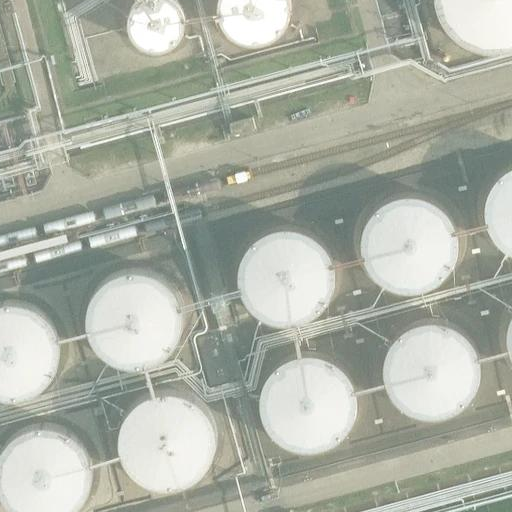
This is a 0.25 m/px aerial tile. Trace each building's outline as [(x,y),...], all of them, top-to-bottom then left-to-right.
[(187,16),(186,9),(185,5),(182,0),(134,0),(132,4),(130,9),(129,15),(130,20),(131,25),(133,30),(137,35),(142,40),(146,42),(156,45),(163,44),(168,43),(174,40),(178,37),(182,32),(185,27),(186,22),(187,16)] [(288,0),(218,0),(219,4),(221,10),(224,16),(228,22),(233,26),(238,29),(245,32),(251,33),(259,33),(266,31),(271,28),(278,24),(282,18),(286,13),(288,6),(288,0)] [(511,0),(436,0),(438,6),(443,17),(451,28),(457,33),(463,37),(471,41),(483,45),(494,46),(507,45),(511,43),(511,0)] [(254,130),(251,119),(229,124),(232,135),(254,130)] [(511,159),(509,161),(501,167),(495,174),(490,182),(486,191),(484,200),(484,209),(486,219),(490,228),(495,236),(502,243),(510,248),(511,249),(511,159)] [(457,249),(458,240),(457,230),(454,221),(450,213),(444,206),(437,200),(429,195),(420,192),(411,191),(401,191),(392,193),(384,197),(376,202),(370,209),(365,217),(361,226),(359,235),(359,244),(361,253),(365,262),(370,270),(376,276),(384,282),(392,286),(401,288),(411,288),(420,287),(429,284),(437,279),(444,273),(450,266),(454,258),(457,249)] [(334,283),(335,274),(334,265),(331,256),(327,248),(321,241),(314,235),(306,230),(297,227),(288,226),(279,226),(270,228),(262,232),(254,238),(248,244),(243,252),(240,261),(238,270),(238,279),(240,288),(243,296),(248,304),(255,310),(262,316),(271,320),(279,322),(289,322),(298,321),(306,318),(314,313),(321,307),(327,300),(331,292),(334,283)] [(185,322),(185,312),(184,303),(181,294),(177,285),(171,278),(163,272),(155,267),(146,264),(136,263),(127,264),(117,266),(109,270),(101,276),(94,283),(89,291),(86,300),(84,310),(85,319),(87,329),(90,337),(96,345),(102,352),(110,358),(119,361),(129,364),(138,364),(148,362),(157,359),(165,354),(172,347),(178,340),(182,331),(185,322)] [(64,356),(65,346),(64,337),(61,327),(56,319),(50,311),(43,305),(35,300),(26,297),(16,296),(7,296),(0,297),(0,397),(0,398),(10,399),(19,399),(29,397),(37,393),(45,388),(52,381),(58,374),(62,365),(64,356)] [(478,372),(479,363),(478,354),(475,346),(471,338),(465,331),(458,325),(450,321),(441,318),(432,317),(423,317),(414,320),(406,324),(399,329),(393,336),(388,344),(385,352),(383,361),(383,370),(385,379),(389,387),(394,395),(400,401),(408,406),(416,410),(425,412),(434,412),(443,410),(452,407),(459,403),(466,397),(472,389),(476,381),(478,372)] [(354,409),(355,400),(354,391),(352,383),(348,374),(342,367),(335,361),(327,357),(318,354),(309,353),(300,353),(291,355),(283,359),(276,364),(269,371),(264,379),(261,387),(259,396),(259,405),(261,414),(264,423),(269,430),(276,437),(283,442),(291,446),(300,448),(310,448),(319,447),(327,444),(335,440),(342,434),(348,426),(352,418),(354,409)] [(218,446),(219,436),(218,427),(215,417),(211,409),(205,401),(198,395),(189,390),(180,387),(170,386),(161,386),(151,389),(143,393),(135,398),(128,405),(123,413),(119,422),(117,432),(118,441),(119,451),(123,460),(128,468),(135,475),(143,480),(152,484),(161,487),(171,487),(180,486),(189,483),(198,478),(205,471),(211,464),(215,455),(218,446)] [(93,477),(94,468),(93,458),(90,449),(85,440),(79,433),(72,427),(63,422),(54,419),(44,418),(35,418),(25,421),(16,425),(9,431),(2,438),(0,441),(0,496),(3,501),(10,508),(16,511),(69,511),(73,510),(80,503),(86,495),(91,487),(93,477)]
